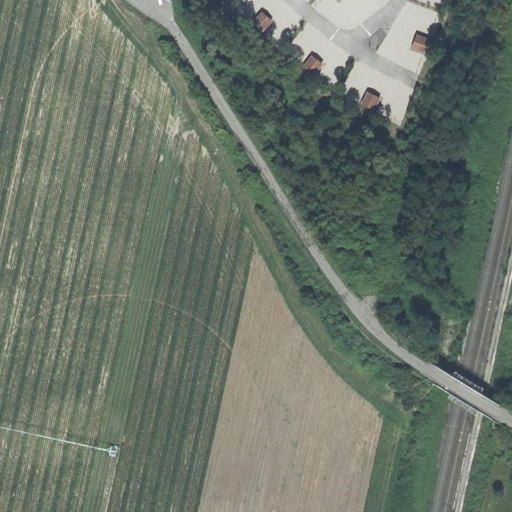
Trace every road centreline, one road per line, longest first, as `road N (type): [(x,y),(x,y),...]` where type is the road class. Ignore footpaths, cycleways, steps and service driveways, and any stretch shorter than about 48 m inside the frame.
road 1 (unclassified): [(511,420),(374,327),(175,28),(137,0)]
road 2 (track): [(458,511),(511,258)]
